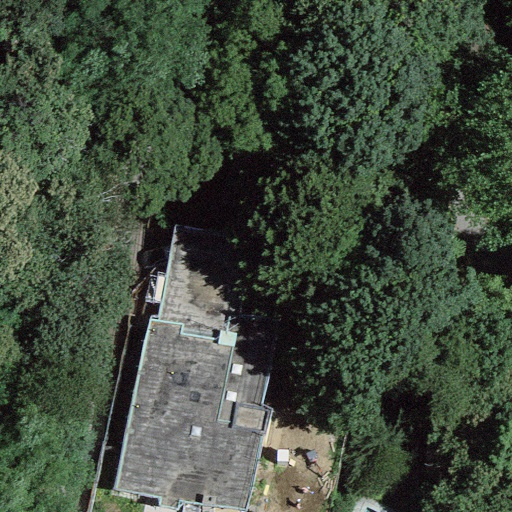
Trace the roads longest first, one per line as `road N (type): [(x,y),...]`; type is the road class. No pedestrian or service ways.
road 1 (residential): [(58,511),(109,280),(155,160),(248,0)]
road 2 (residential): [(511,321),(431,115),(403,0)]
